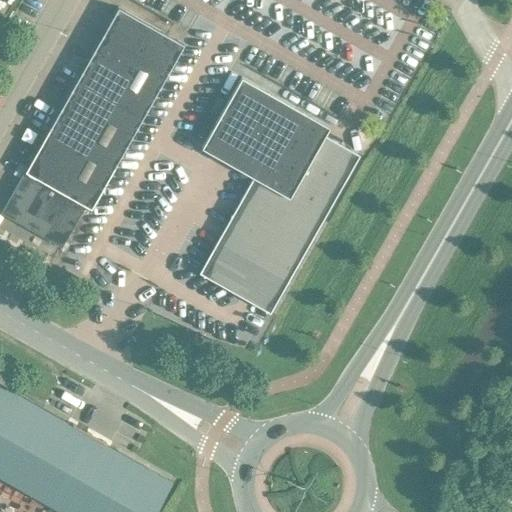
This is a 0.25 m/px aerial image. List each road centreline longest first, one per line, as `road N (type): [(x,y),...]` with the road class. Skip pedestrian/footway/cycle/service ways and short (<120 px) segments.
road 1 (unknown): [(90,363),(156,268),(122,243),(180,144)]
road 2 (secondary): [(378,354),(511,119)]
road 3 (unclassified): [(170,410),(0,311)]
road 4 (unclassified): [(0,109),(62,0)]
